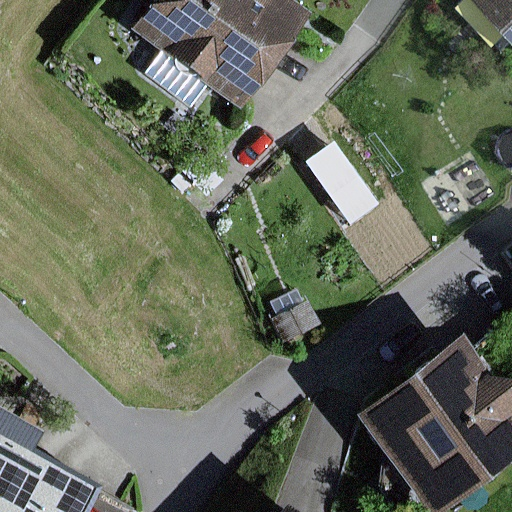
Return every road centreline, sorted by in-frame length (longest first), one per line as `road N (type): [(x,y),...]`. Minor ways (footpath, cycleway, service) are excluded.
road 1 (residential): [(193,478),(293,382),(511,216)]
road 2 (residential): [(0,316),(193,478)]
